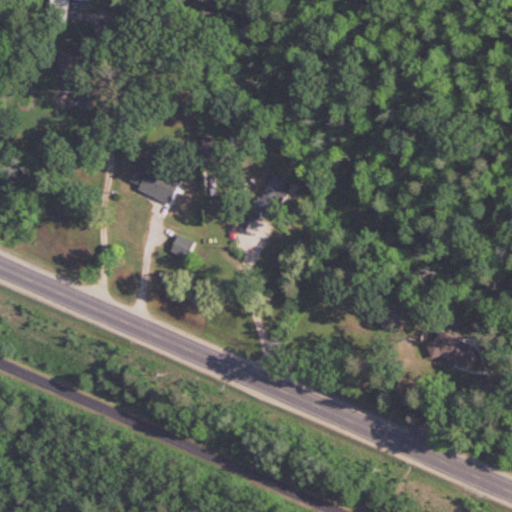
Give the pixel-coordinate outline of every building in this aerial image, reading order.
[(51,0),(50,23),(69,24),(70,0),(51,0)] [(88,73),(88,43),(63,43),(63,73),(88,73)] [(184,178),(141,159),(130,183),(173,202),(184,178)] [(258,209),(280,216),(294,178),(271,170),(258,209)] [(189,257),(196,241),(180,234),(173,250),(189,257)] [(469,367),(478,346),(440,329),(431,351),(469,367)]
